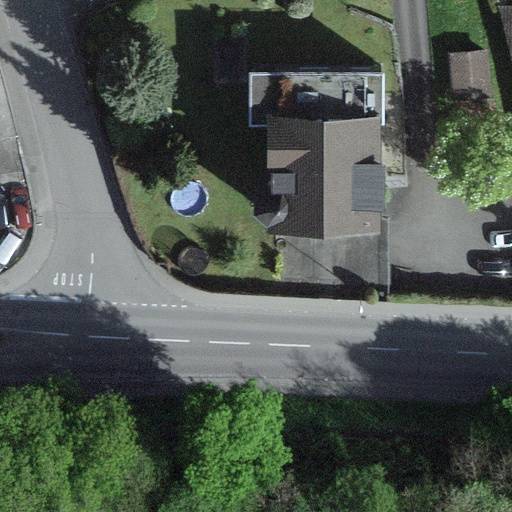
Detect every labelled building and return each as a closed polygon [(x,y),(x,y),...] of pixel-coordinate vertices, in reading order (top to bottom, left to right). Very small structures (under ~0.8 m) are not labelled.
[(511,7),(497,7),(511,68),(511,7)] [(270,114),(370,112),(369,60),(250,62),(250,114),(270,114)] [(31,211),(0,83),(0,268),(13,269),(21,260),(27,250),(31,238),(33,225),(31,211)] [(274,210),(274,219),(369,218),(370,112),(270,114),(270,159),(273,159),(273,184),(268,184),(261,191),(261,203),(269,210),(274,210)] [(369,218),(274,219),(274,283),(370,283),(369,300),(381,300),(378,218),(369,218)]
